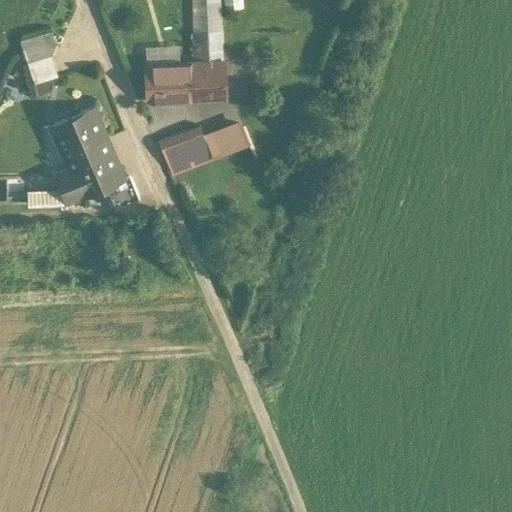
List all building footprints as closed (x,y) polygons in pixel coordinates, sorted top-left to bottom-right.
[(190,0),(192,32),(221,31),(219,0),(190,0)] [(239,0),(225,0),(226,9),(240,8),(239,0)] [(52,29),(20,39),(35,90),(55,85),(55,75),(62,72),(55,54),(59,44),(52,29)] [(193,47),(143,49),(145,101),(223,98),(221,31),(192,32),(193,47)] [(103,97),(54,117),(72,161),(57,167),(69,195),(133,170),(103,97)] [(247,144),(239,122),(206,134),(215,156),(247,144)] [(204,126),(162,142),(173,171),(215,156),(206,134),(204,126)] [(6,193),(22,192),(21,176),(5,177),(6,193)]
